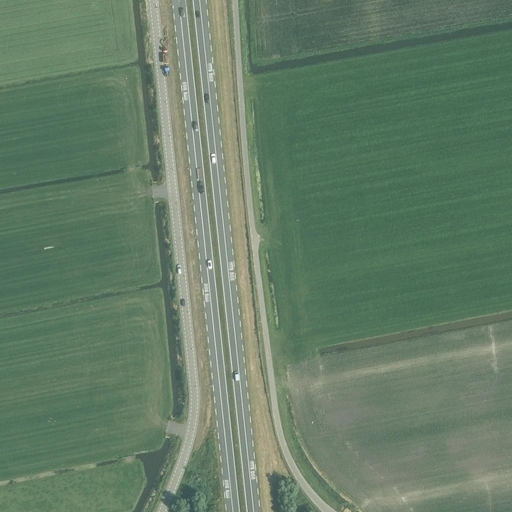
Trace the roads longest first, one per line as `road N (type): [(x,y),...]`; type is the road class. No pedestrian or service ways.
road 1 (track): [(328,511),(297,476),(278,432),(245,168),(234,0)]
road 2 (unclassified): [(161,511),(193,412),(151,0)]
road 3 (primary): [(177,0),(231,511)]
road 4 (primary): [(252,511),(198,0)]
